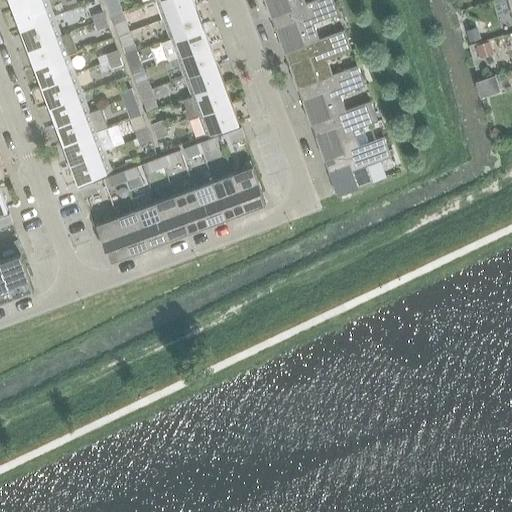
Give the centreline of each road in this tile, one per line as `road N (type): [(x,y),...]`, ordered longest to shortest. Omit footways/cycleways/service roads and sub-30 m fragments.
road 1 (residential): [(77,294),(299,202),(233,0)]
road 2 (residential): [(77,294),(0,82)]
